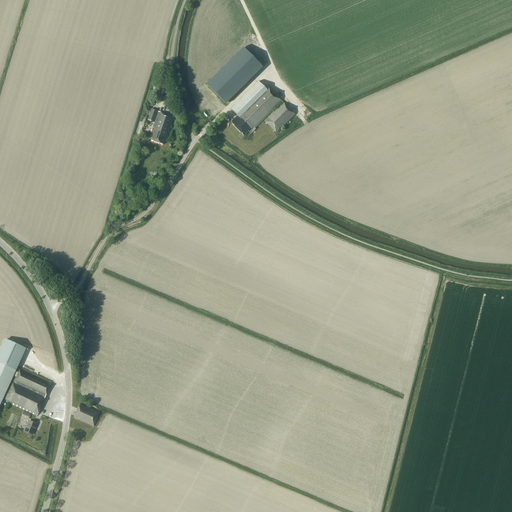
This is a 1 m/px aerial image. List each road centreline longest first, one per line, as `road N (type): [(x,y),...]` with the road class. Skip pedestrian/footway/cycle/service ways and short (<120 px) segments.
road 1 (unclassified): [(49,307),(74,291),(110,234),(155,202),(195,139),(170,79),(184,0)]
road 2 (tertiary): [(43,511),(67,413),(68,374),(49,307)]
